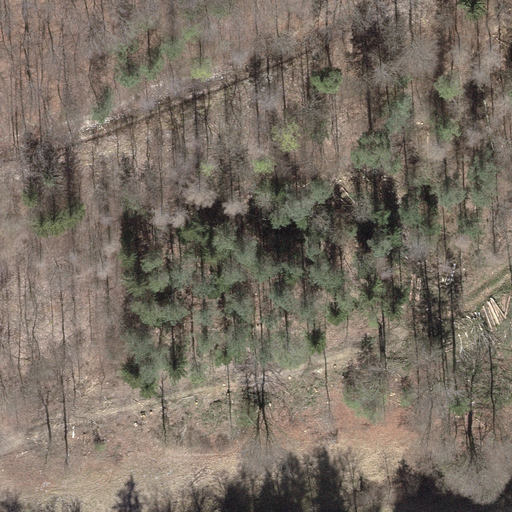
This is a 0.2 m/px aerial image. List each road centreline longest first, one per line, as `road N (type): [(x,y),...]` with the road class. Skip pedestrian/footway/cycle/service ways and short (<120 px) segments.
road 1 (track): [(0,449),(117,406),(437,318),(511,276)]
road 2 (track): [(0,152),(172,105),(318,43),(380,0)]
